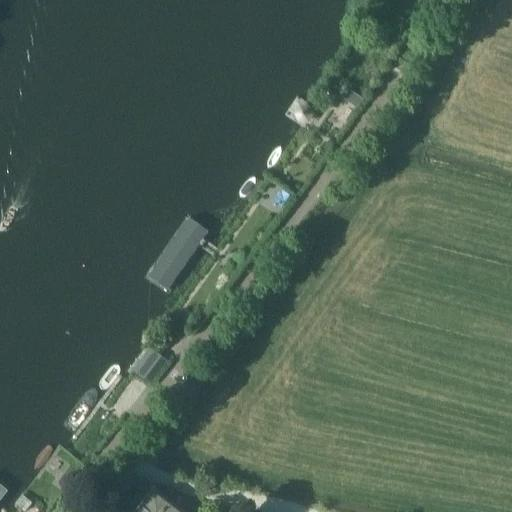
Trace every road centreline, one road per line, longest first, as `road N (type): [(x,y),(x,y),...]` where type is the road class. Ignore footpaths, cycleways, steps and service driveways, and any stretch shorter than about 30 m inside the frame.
road 1 (unclassified): [(66,511),(390,79),(435,0)]
road 2 (track): [(287,423),(200,397),(170,378)]
